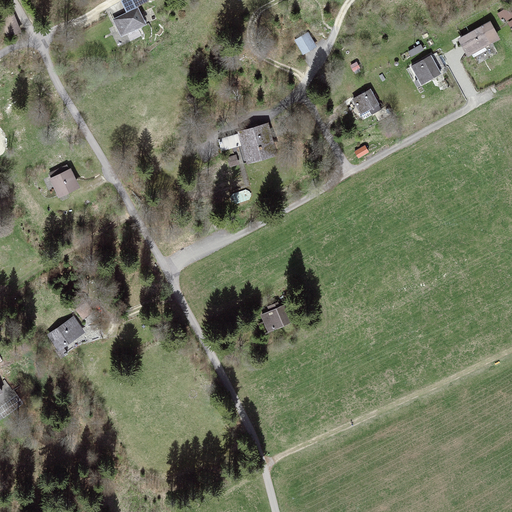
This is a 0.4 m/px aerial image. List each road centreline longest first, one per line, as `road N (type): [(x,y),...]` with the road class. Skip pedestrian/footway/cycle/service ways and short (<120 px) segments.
road 1 (residential): [(172,268),(14,0)]
road 2 (residential): [(172,268),(244,411),(278,511)]
